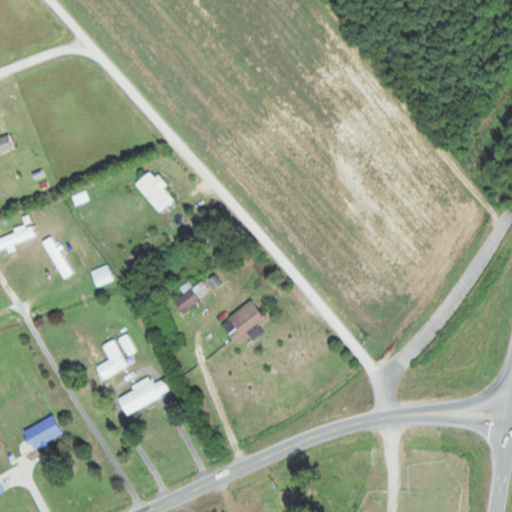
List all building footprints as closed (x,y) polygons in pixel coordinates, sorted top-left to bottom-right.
[(0,153),(14,149),(8,131),(0,133),(0,153)] [(136,184),(161,211),(175,197),(150,171),(136,184)] [(0,238),(0,250),(36,236),(31,226),(0,238)] [(74,274),(53,236),(44,241),(64,279),(74,274)] [(175,302),(182,312),(211,293),(204,282),(175,302)] [(228,318),(232,324),(226,328),(237,344),(268,322),(253,300),(228,318)] [(103,344),(117,371),(129,365),(116,338),(103,344)] [(119,398),(128,414),(171,391),(164,378),(156,382),(154,378),(119,398)] [(33,448),(63,434),(54,414),(24,429),(33,448)]
